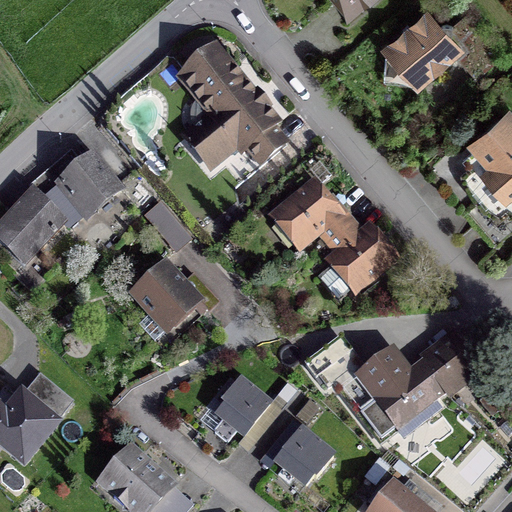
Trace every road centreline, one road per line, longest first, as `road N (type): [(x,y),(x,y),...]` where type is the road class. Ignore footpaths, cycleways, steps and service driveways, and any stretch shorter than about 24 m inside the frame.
road 1 (residential): [(65,110),(254,333),(287,342),(488,303)]
road 2 (residential): [(233,0),(488,303)]
road 3 (residential): [(65,110),(195,0)]
road 4 (residential): [(258,511),(153,418),(156,392)]
